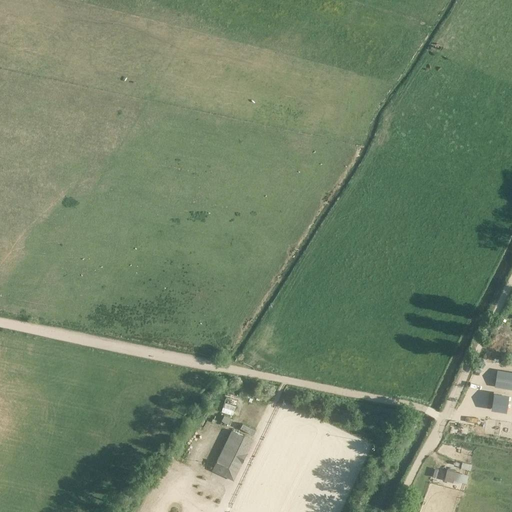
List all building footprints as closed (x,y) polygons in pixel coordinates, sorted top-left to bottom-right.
[(511,387),(511,373),(497,371),(495,385),(511,387)] [(506,410),(509,396),(494,394),(492,408),(506,410)] [(477,406),(464,400),(461,408),(473,413),(477,406)] [(228,424),(231,418),(224,415),(221,420),(228,424)] [(231,430),(216,461),(229,467),(244,436),(231,430)] [(453,480),(458,481),(460,473),(455,472),(456,471),(447,469),(444,480),(453,482),(453,480)]
